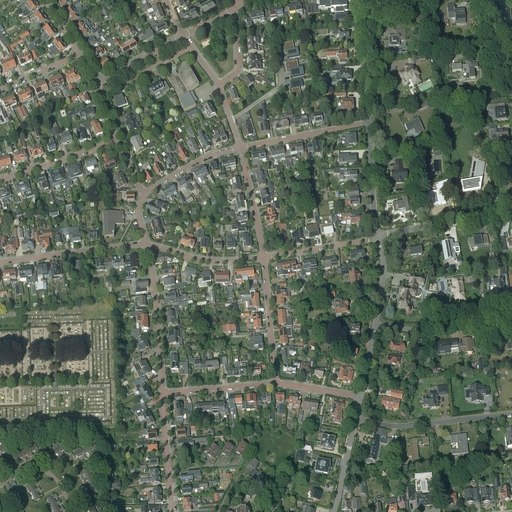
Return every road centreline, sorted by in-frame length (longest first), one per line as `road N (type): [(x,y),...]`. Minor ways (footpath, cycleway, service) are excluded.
road 1 (residential): [(354,417),(397,426),(511,414)]
road 2 (residential): [(162,393),(146,245)]
road 3 (residential): [(0,261),(146,245)]
road 4 (residential): [(376,237),(511,211)]
road 5 (residential): [(375,323),(421,329),(511,319)]
road 6 (residential): [(239,147),(369,122)]
road 7 (residential): [(275,383),(263,257)]
road 8 (residential): [(0,179),(116,140)]
road 9 (residential): [(369,122),(362,0)]
